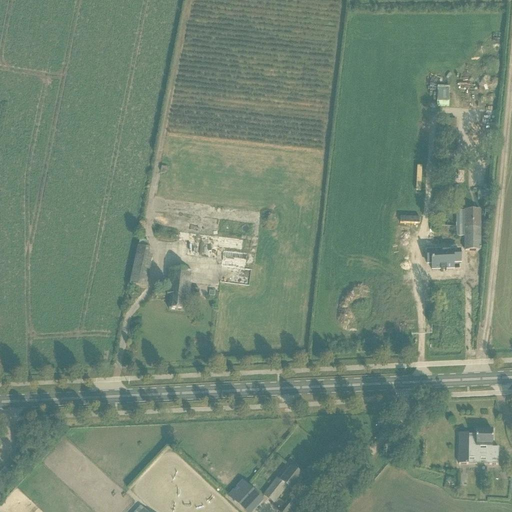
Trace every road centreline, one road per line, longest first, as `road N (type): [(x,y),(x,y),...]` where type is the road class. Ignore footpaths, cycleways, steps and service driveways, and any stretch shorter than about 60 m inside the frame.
road 1 (primary): [(96,398),(511,378)]
road 2 (track): [(410,397),(392,430),(317,511)]
